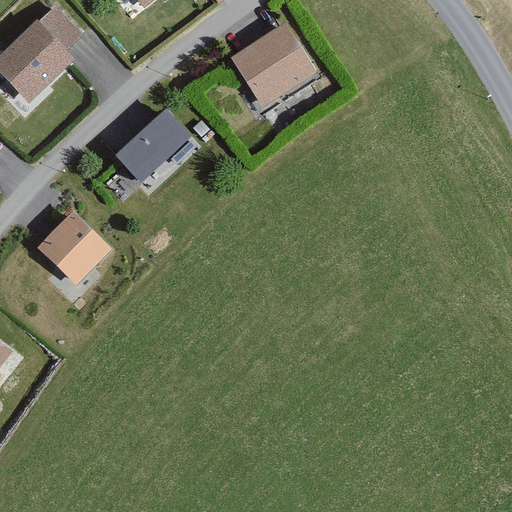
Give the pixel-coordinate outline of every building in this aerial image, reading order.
[(59,4),(0,60),(0,63),(34,99),(79,56),(70,48),(87,32),(59,4)] [(319,71),(289,23),(231,57),(261,106),(319,71)] [(196,138),(170,107),(116,152),(143,183),(196,138)] [(113,247),(76,210),(40,245),(77,282),(113,247)] [(0,372),(19,347),(0,333),(0,372)]
